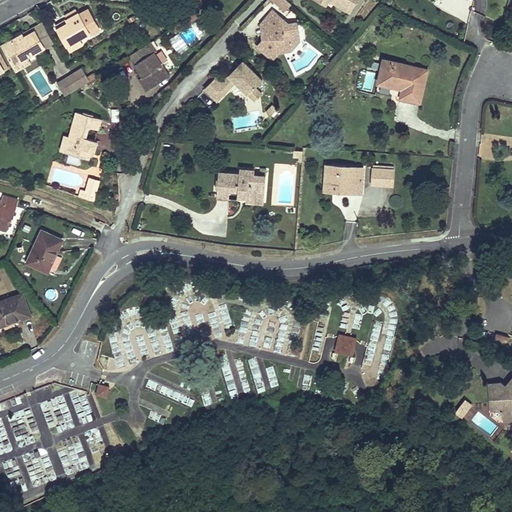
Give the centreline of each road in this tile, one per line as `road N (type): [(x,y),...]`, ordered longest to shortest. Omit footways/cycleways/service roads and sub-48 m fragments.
road 1 (tertiary): [(0,381),(63,346),(97,286),(118,262),(141,253),(292,272),(461,243)]
road 2 (residential): [(461,243),(472,107),(482,90),(509,74)]
